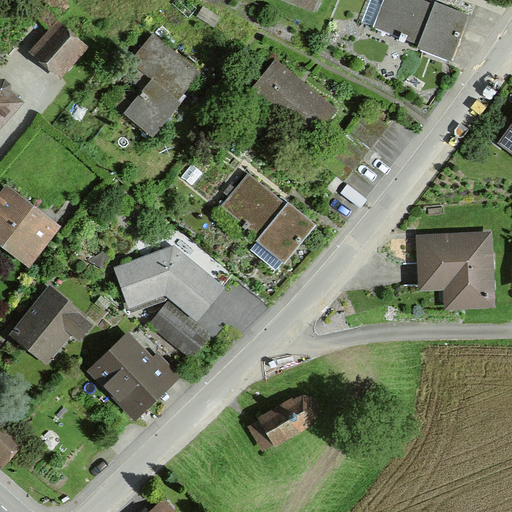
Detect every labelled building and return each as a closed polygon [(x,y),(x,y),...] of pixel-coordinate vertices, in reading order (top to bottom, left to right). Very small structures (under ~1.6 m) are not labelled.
[(294,0),(293,3),(309,9),(312,0),(294,0)] [(432,3),(431,5),(417,0),(381,0),(372,24),(399,35),(396,40),(401,42),(403,36),(450,54),(465,15),(432,3)] [(56,26),(32,52),(56,74),(81,48),(56,26)] [(132,56),(153,74),(125,109),(154,132),(178,103),(175,101),(197,74),(150,35),(132,56)] [(307,140),(331,111),(272,63),(245,95),(274,119),(277,115),(307,140)] [(0,117),(13,103),(4,94),(6,92),(7,88),(6,85),(4,83),(1,81),(0,80),(0,117)] [(363,109),(355,120),(377,138),(386,126),(363,109)] [(511,119),(501,134),(511,141),(511,119)] [(355,120),(346,131),(368,149),(377,138),(355,120)] [(346,131),(337,142),(359,160),(368,149),(346,131)] [(337,142),(328,153),(350,171),(359,160),(337,142)] [(319,164),(334,176),(340,181),(341,182),(350,171),(328,153),(319,164)] [(285,257),(312,225),(285,202),(283,205),(246,174),(219,207),(242,224),(238,229),(241,232),(245,226),(285,257)] [(334,176),(324,188),(330,193),(340,181),(334,176)] [(5,194),(0,199),(0,237),(26,257),(48,228),(5,194)] [(454,284),(454,304),(487,302),(484,237),(419,240),(421,285),(454,284)] [(167,295),(195,318),(219,289),(171,250),(114,271),(126,304),(154,294),(162,301),(167,295)] [(86,325),(45,291),(12,332),(35,351),(46,336),(57,345),(68,331),(76,337),(86,325)] [(188,355),(204,335),(166,304),(150,324),(188,355)] [(130,413),(169,377),(153,360),(150,363),(125,337),(90,371),(130,413)] [(289,399),(257,418),(273,445),(305,426),(304,424),(311,419),(315,414),(315,408),(313,402),(309,398),(304,396),(297,397),(290,401),(289,399)] [(0,460),(0,461),(17,442),(8,433),(0,441),(0,460)] [(170,511),(162,503),(151,511),(170,511)]
